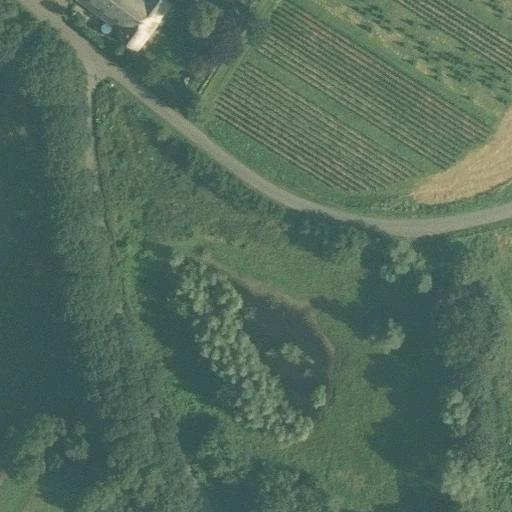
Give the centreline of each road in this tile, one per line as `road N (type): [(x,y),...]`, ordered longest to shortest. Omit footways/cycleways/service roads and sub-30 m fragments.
road 1 (unclassified): [(24,0),(278,196),(380,225),(511,209)]
road 2 (motorway): [(511,383),(337,511)]
